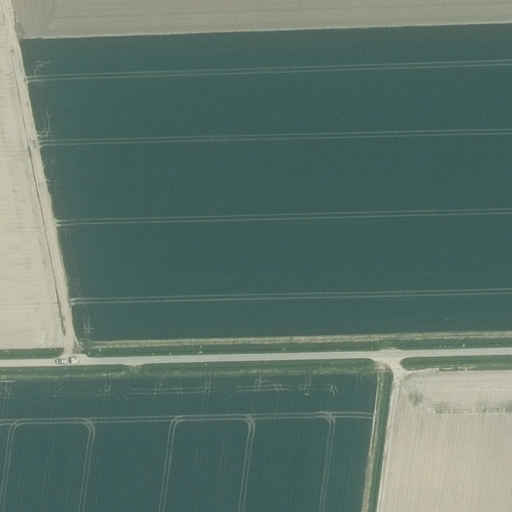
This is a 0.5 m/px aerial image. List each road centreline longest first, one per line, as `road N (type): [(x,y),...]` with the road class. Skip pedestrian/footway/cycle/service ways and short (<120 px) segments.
road 1 (unclassified): [(0,364),(511,350)]
road 2 (track): [(77,362),(5,0)]
